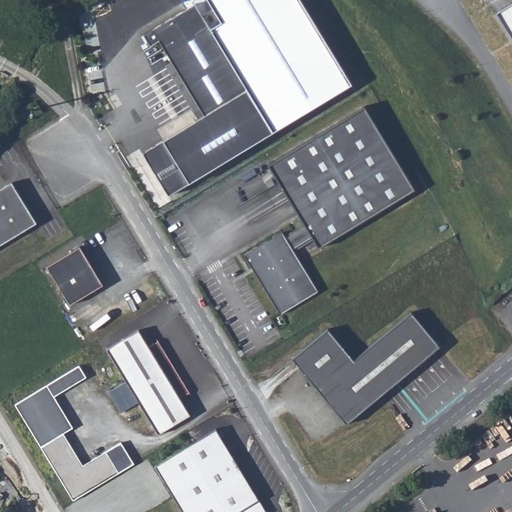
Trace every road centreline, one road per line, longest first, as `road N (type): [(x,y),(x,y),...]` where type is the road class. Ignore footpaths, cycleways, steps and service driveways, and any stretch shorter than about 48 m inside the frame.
road 1 (unclassified): [(66,152),(110,173),(319,511)]
road 2 (unclassified): [(337,511),(511,363)]
